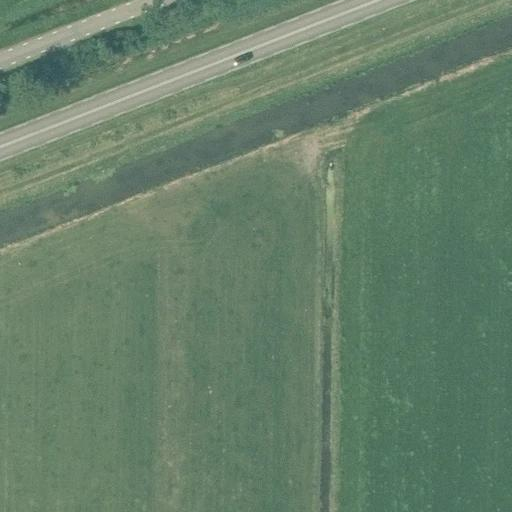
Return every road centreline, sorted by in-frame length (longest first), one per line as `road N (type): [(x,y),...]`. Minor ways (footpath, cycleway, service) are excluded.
road 1 (primary): [(384,0),(0,149)]
road 2 (unclassified): [(0,58),(151,0)]
